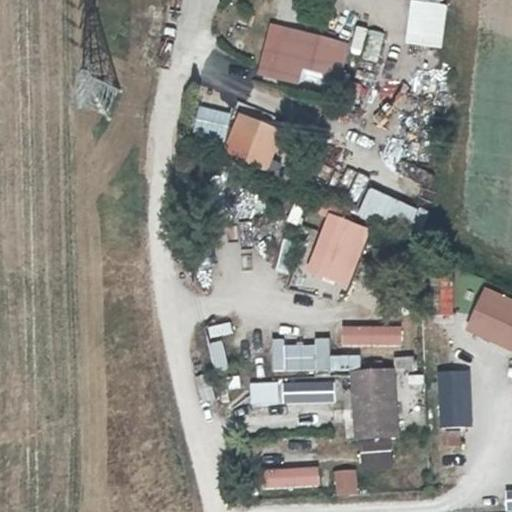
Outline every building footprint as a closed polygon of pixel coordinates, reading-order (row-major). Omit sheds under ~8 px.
[(445,6),(413,2),(407,42),(439,47),(445,6)] [(347,44),(274,25),(260,74),(296,83),(300,69),(338,79),(347,44)] [(346,55),(376,62),(383,32),(353,26),(346,55)] [(229,118),(199,109),(192,137),(221,147),(229,118)] [(285,131),(239,113),(223,154),(269,172),(285,131)] [(407,237),(418,211),(370,189),(359,215),(407,237)] [(321,260),(346,271),(352,273),(371,231),(326,210),(320,222),(329,226),(315,257),(321,260)] [(285,274),(291,240),(278,238),(272,272),(285,274)] [(340,284),(346,271),(321,260),(316,273),(340,284)] [(454,275),(432,275),(433,319),(455,318),(454,275)] [(511,301),(485,289),(469,321),(511,340),(511,301)] [(400,328),(343,329),(343,344),(400,344),(400,328)] [(207,342),(212,371),(226,369),(222,340),(207,342)] [(283,341),(274,341),(275,371),(328,370),(328,341),(317,341),(317,347),(283,347),(283,341)] [(330,357),(330,369),(359,369),(359,357),(330,357)] [(393,370),(355,372),(359,440),(397,437),(393,370)] [(219,396),(239,391),(234,373),(214,378),(219,396)] [(469,373),(440,374),(442,425),(471,424),(469,373)] [(333,383),(284,384),(285,404),(333,402),(333,383)] [(280,384),(251,385),(252,404),(281,403),(280,384)] [(317,469),(265,471),(265,487),(318,485),(317,469)] [(356,472),(336,473),(337,491),(357,491),(356,472)]
